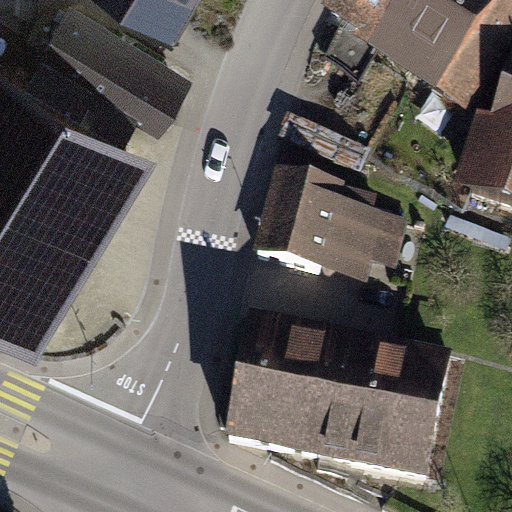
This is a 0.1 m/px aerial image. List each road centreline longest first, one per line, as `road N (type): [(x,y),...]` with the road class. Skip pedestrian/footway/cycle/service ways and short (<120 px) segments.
road 1 (residential): [(124,473),(184,327),(237,114),(289,0)]
road 2 (primary): [(0,417),(124,473)]
